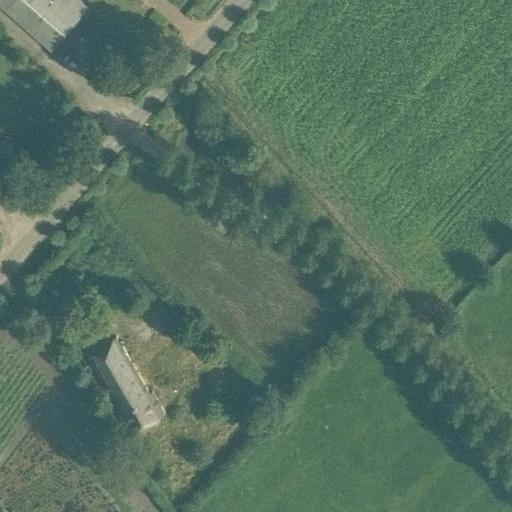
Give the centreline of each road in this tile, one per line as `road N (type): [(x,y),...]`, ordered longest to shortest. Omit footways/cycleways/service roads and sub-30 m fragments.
road 1 (track): [(511,442),(345,265),(297,226),(200,182),(127,129)]
road 2 (unclassified): [(0,271),(242,0)]
